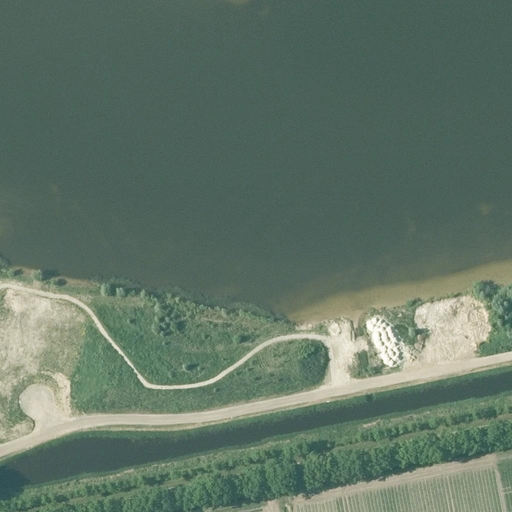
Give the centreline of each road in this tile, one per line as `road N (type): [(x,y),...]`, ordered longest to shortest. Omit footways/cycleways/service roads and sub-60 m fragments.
road 1 (track): [(511,356),(217,415),(87,422),(0,453)]
road 2 (unclassified): [(69,511),(511,424)]
